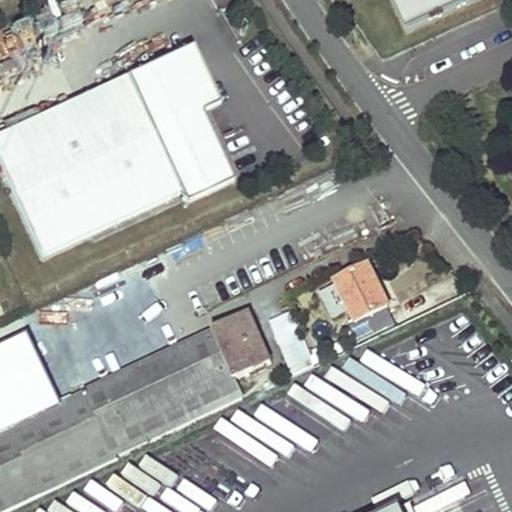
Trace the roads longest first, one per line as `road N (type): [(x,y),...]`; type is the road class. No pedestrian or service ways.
road 1 (residential): [(381,113),(511,279)]
road 2 (unclassified): [(381,113),(511,54)]
road 3 (residential): [(302,0),(381,113)]
